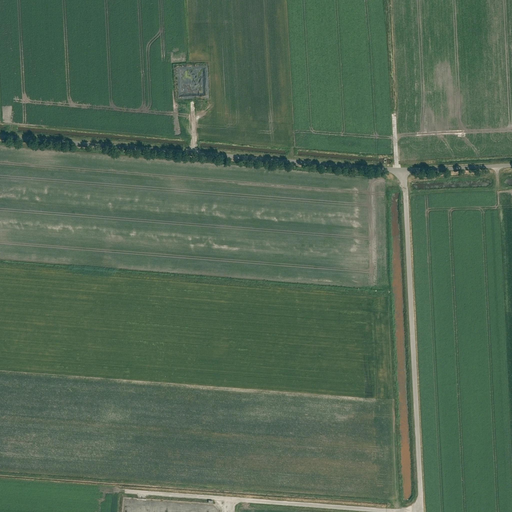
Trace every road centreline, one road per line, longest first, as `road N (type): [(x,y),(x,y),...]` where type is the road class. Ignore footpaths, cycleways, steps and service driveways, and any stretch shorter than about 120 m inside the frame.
road 1 (unclassified): [(403,169),(0,136)]
road 2 (unclassified): [(403,169),(418,508)]
